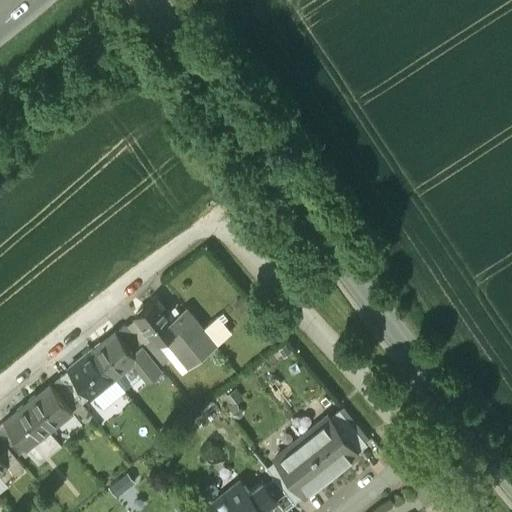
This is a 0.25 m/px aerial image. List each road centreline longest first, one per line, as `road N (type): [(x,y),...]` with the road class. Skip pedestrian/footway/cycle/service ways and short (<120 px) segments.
road 1 (tertiary): [(511,484),(155,0)]
road 2 (residential): [(415,450),(228,233),(215,229),(182,242),(0,391)]
